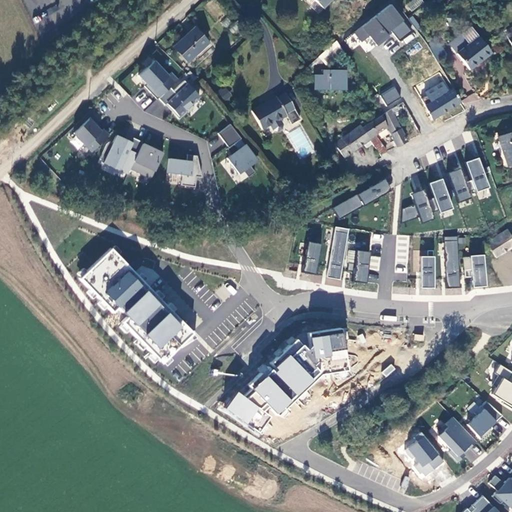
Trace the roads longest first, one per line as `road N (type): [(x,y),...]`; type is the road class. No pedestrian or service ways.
road 1 (residential): [(469,313),(290,448),(413,507),(494,460),(511,437)]
road 2 (residential): [(281,310),(249,269),(200,145),(122,108)]
road 3 (unclassified): [(0,172),(198,0)]
road 4 (residential): [(281,310),(329,303),(469,313)]
road 5 (residential): [(389,164),(511,106)]
